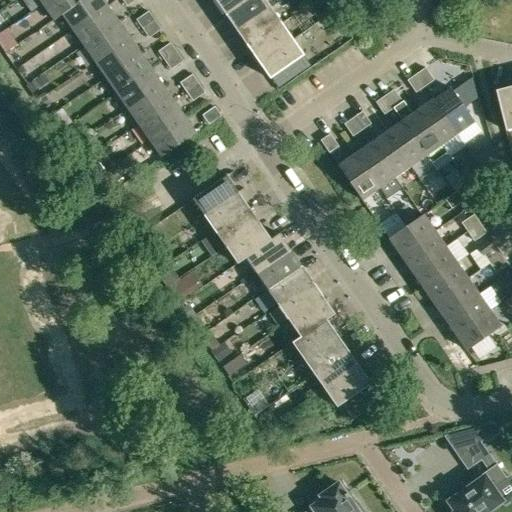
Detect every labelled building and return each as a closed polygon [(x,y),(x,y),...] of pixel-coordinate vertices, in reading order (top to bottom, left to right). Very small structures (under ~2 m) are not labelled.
[(48,0),(43,4),(54,19),(82,0),(48,0)] [(108,6),(104,0),(82,0),(54,19),(55,20),(63,15),(73,30),(108,6)] [(249,0),(215,0),(227,16),(249,0)] [(266,0),(249,0),(227,16),(237,31),(272,7),(266,0)] [(119,22),(108,6),(73,30),(85,46),(119,22)] [(283,23),(272,7),(237,31),(248,47),(283,23)] [(143,29),(155,20),(148,11),(136,20),(143,29)] [(155,20),(143,29),(149,38),(161,29),(155,20)] [(130,37),(119,22),(85,46),(96,62),(130,37)] [(248,47),(259,62),(293,38),(283,23),(248,47)] [(0,33),(0,45),(5,53),(17,45),(7,29),(0,33)] [(96,62),(107,78),(141,53),(130,37),(96,62)] [(305,55),(293,38),(259,62),(271,79),(305,55)] [(158,51),(164,60),(177,52),(170,43),(158,51)] [(183,61),(177,52),(164,60),(171,69),(183,61)] [(152,69),(141,53),(107,78),(118,93),(152,69)] [(304,57),(288,68),(294,77),(310,66),(304,57)] [(425,68),(416,74),(425,86),(434,80),(425,68)] [(118,93),(129,109),(163,85),(152,69),(118,93)] [(416,93),(425,86),(416,74),(407,80),(416,93)] [(186,92),(198,83),(192,75),(180,83),(186,92)] [(205,92),(198,83),(186,92),(193,101),(205,92)] [(174,101),(163,85),(129,109),(140,125),(174,101)] [(511,86),(495,91),(505,131),(511,128),(511,86)] [(459,133),(475,122),(451,87),(435,98),(459,133)] [(394,90),(385,96),(393,108),(394,107),(403,120),(427,156),(443,144),(419,109),(412,114),(410,111),(411,110),(404,100),(402,102),(394,90)] [(45,96),(38,101),(43,109),(50,104),(45,96)] [(393,108),(385,96),(376,102),(384,115),(393,108)] [(443,144),(459,133),(435,98),(419,109),(443,144)] [(151,141),(186,117),(174,101),(140,125),(151,141)] [(214,107),(202,115),(209,124),(221,116),(214,107)] [(362,112),(353,118),(362,130),(371,124),(362,112)] [(197,133),(186,117),(151,141),(162,157),(197,133)] [(353,118),(344,124),(353,136),(362,130),(353,118)] [(411,167),(427,156),(403,120),(387,132),(411,167)] [(395,178),(411,167),(387,132),(371,143),(395,178)] [(330,134),(320,140),(329,153),(338,146),(330,134)] [(371,143),(355,154),(379,189),(395,178),(371,143)] [(363,200),(379,189),(355,154),(339,165),(363,200)] [(475,160),(460,171),(468,182),(483,172),(475,160)] [(227,176),(192,200),(204,216),(238,192),(227,176)] [(451,208),(463,200),(458,191),(445,200),(451,208)] [(249,208),(238,192),(204,216),(215,232),(249,208)] [(407,204),(397,211),(406,223),(415,217),(407,204)] [(249,208),(215,232),(226,248),(260,224),(249,208)] [(396,213),(380,224),(387,234),(403,223),(396,213)] [(389,238),(400,254),(435,230),(423,214),(389,238)] [(473,214),(461,222),(468,231),(479,223),(473,214)] [(486,231),(479,223),(468,231),(474,239),(486,231)] [(271,240),(260,224),(226,248),(237,264),(245,258),(271,240)] [(149,230),(134,241),(145,256),(160,245),(149,230)] [(446,246),(435,230),(400,254),(411,270),(446,246)] [(280,234),(271,240),(245,258),(256,274),(291,250),(280,234)] [(422,286),(457,262),(446,246),(411,270),(422,286)] [(495,246),(483,254),(489,263),(502,255),(495,246)] [(256,274),(267,290),(302,266),(291,250),(256,274)] [(508,264),(502,255),(489,263),(495,272),(508,264)] [(468,278),(457,262),(422,286),(433,302),(468,278)] [(313,282),(302,266),(267,290),(278,305),(313,282)] [(167,288),(169,287),(181,279),(174,267),(159,277),(167,288)] [(194,270),(181,279),(169,287),(180,303),(204,285),(194,270)] [(479,294),(468,278),(433,302),(444,318),(479,294)] [(289,321),(324,297),(313,282),(278,305),(289,321)] [(490,310),(479,294),(444,318),(455,334),(490,310)] [(335,314),(324,297),(289,321),(300,337),(292,342),(292,343),(327,319),(327,320),(335,314)] [(189,302),(181,308),(188,319),(197,313),(189,302)] [(490,310),(455,334),(466,350),(501,326),(490,310)] [(292,343),(304,360),(338,336),(327,320),(327,319),(292,343)] [(212,335),(204,341),(211,351),(220,346),(212,335)] [(349,352),(338,336),(304,360),(315,375),(349,352)] [(220,346),(211,351),(219,362),(232,353),(225,342),(220,346)] [(326,391),(360,368),(349,352),(315,375),(326,391)] [(370,383),(360,368),(326,391),(337,408),(343,404),(353,419),(387,396),(375,379),(370,383)] [(269,411),(259,418),(266,429),(277,422),(269,411)] [(460,493),(448,501),(455,511),(454,511),(485,511),(502,501),(493,488),(507,478),(496,464),(480,441),(458,457),(467,469),(481,460),(488,470),(468,484),(469,486),(462,491),(460,493)] [(363,511),(357,503),(354,505),(348,496),(349,496),(347,493),(346,493),(338,483),(320,496),(322,499),(311,507),(314,511),(363,511)]
